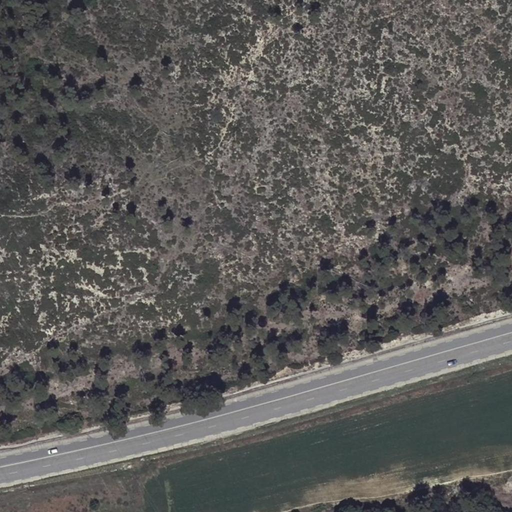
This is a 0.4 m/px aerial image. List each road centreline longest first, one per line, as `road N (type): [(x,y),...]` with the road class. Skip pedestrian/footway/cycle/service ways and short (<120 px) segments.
road 1 (secondary): [(511,326),(220,410),(0,460)]
road 2 (secondary): [(0,474),(190,433),(511,341)]
